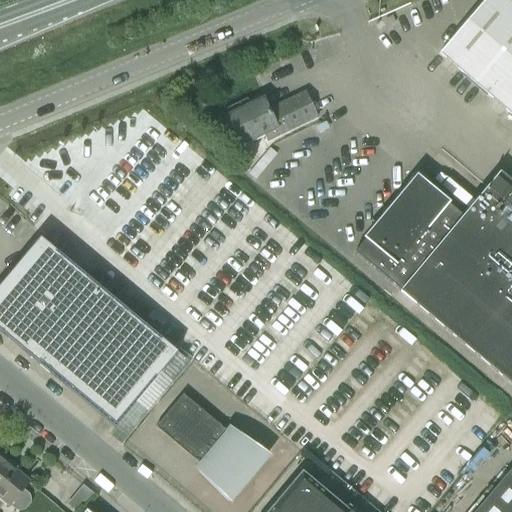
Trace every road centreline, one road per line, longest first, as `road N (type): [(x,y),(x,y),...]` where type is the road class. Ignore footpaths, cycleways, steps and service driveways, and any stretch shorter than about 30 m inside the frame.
road 1 (tertiary): [(0,122),(297,0)]
road 2 (unclassified): [(164,511),(0,374)]
